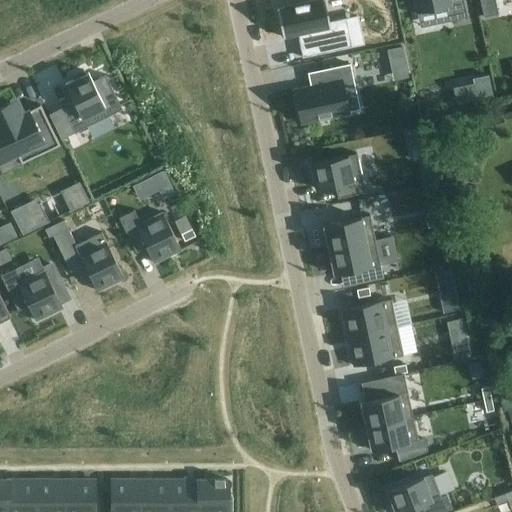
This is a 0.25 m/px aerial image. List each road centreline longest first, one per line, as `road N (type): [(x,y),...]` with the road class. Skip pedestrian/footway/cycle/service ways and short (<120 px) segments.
road 1 (residential): [(352,511),(336,471),(233,0)]
road 2 (residential): [(196,284),(0,383)]
road 3 (residential): [(0,73),(150,0)]
